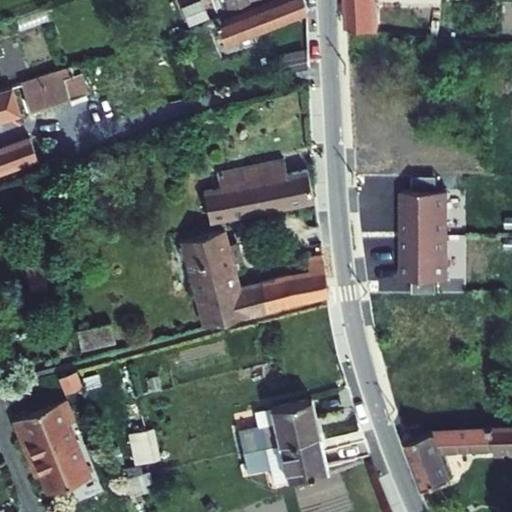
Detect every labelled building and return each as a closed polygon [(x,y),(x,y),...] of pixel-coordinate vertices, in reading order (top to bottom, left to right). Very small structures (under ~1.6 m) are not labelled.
[(276,0),(222,21),(229,39),(308,9),(305,0),(276,0)] [(346,0),(348,28),(382,26),(380,0),(346,0)] [(263,47),(269,77),(314,69),(309,38),(263,47)] [(0,90),(0,95),(2,101),(5,111),(6,114),(23,109),(19,95),(26,92),(32,110),(72,96),(65,76),(42,83),(39,76),(0,90)] [(0,167),(34,156),(26,132),(0,140),(0,118),(2,118),(0,113),(5,111),(2,101),(0,101),(0,167)] [(86,138),(90,148),(113,140),(110,130),(86,138)] [(206,189),(212,219),(313,199),(307,168),(287,172),(284,156),(216,170),(219,186),(206,189)] [(416,178),(416,192),(441,192),(441,178),(416,178)] [(416,192),(406,192),(406,280),(416,280),(441,280),(451,280),(451,192),(441,192),(416,192)] [(227,229),(189,237),(205,324),(330,296),(323,256),(307,259),(309,268),(237,282),(233,261),(241,260),(238,243),(230,245),(227,229)] [(188,256),(201,324),(205,324),(189,237),(184,238),(185,243),(180,244),(183,257),(188,256)] [(441,280),(416,280),(416,295),(441,295),(441,280)] [(76,329),(81,350),(114,342),(110,321),(76,329)] [(64,399),(12,421),(29,463),(34,461),(48,494),(89,476),(67,423),(73,420),(64,399)] [(242,433),(247,453),(322,436),(314,400),(258,412),(261,429),(242,433)] [(136,460),(161,457),(157,424),(132,428),(136,460)] [(408,443),(426,487),(455,476),(443,447),(499,444),(500,451),(511,450),(511,427),(436,431),(408,443)] [(247,453),(251,473),(256,472),(260,487),(330,472),(322,436),(247,453)]
